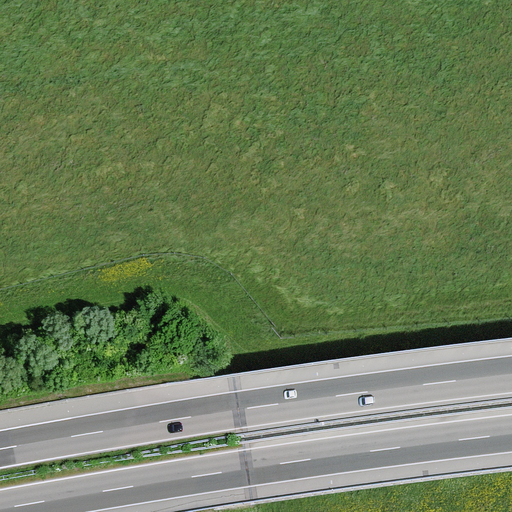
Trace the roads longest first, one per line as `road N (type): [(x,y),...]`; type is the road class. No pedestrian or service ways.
road 1 (motorway): [(0,509),(511,433)]
road 2 (motorway): [(511,374),(0,449)]
